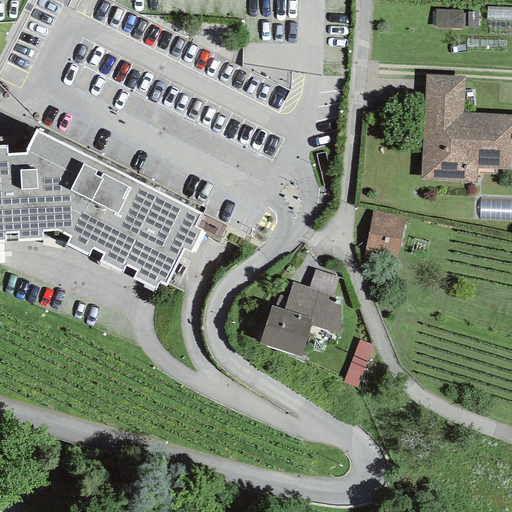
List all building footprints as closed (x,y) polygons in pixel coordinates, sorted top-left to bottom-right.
[(462,29),(462,10),(435,10),(435,28),(462,29)] [(465,75),(426,74),(420,179),(476,182),(477,168),(511,169),(511,114),(463,113),(465,75)] [(183,249),(190,253),(203,230),(196,227),(202,214),(36,129),(24,152),(7,153),(7,146),(0,146),(0,239),(5,240),(4,233),(18,232),(18,240),(42,239),(42,231),(57,230),(70,237),(67,242),(88,254),(91,249),(103,254),(100,260),(122,271),(125,265),(136,271),(134,276),(156,288),(159,281),(165,284),(183,249)] [(406,217),(373,210),(364,256),(397,262),(406,217)] [(309,288),(332,295),(338,277),(315,270),(309,288)] [(332,295),(309,288),(292,283),(284,310),(271,306),(259,344),(300,357),(311,325),(341,336),(340,305),(332,303),(335,296),(332,295)] [(373,346),(359,341),(342,382),(356,388),(373,346)]
